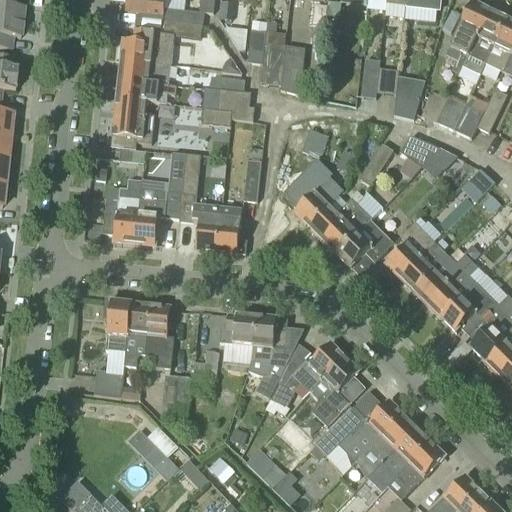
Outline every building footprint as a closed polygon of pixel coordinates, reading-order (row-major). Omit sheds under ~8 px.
[(213,17),(215,0),(200,0),(199,16),(213,17)] [(386,0),(387,2),(386,8),(407,9),(407,0),(386,0)] [(407,0),(407,9),(440,14),(441,0),(407,0)] [(127,16),(136,17),(163,20),(164,4),(150,2),(149,5),(128,3),(127,16)] [(176,25),(202,28),(204,17),(165,12),(166,4),(164,4),(163,20),(163,24),(176,25)] [(339,18),(340,6),(328,5),(327,17),(339,18)] [(451,74),(458,77),(488,15),(471,7),(449,51),(450,51),(446,60),(456,64),(451,74)] [(0,9),(0,53),(10,54),(12,41),(20,42),(23,12),(0,9)] [(506,24),(488,15),(458,77),(460,78),(464,69),(481,77),(486,68),(506,24)] [(171,70),(174,40),(176,25),(163,24),(163,20),(136,17),(133,45),(124,45),(122,65),(171,70)] [(276,37),(277,25),(268,24),(267,36),(276,37)] [(486,68),(503,76),(511,57),(511,26),(506,24),(486,68)] [(247,34),(225,31),(225,34),(238,55),(245,54),(247,34)] [(263,69),(266,48),(267,36),(251,34),(247,67),(263,69)] [(266,88),(280,90),(285,50),(266,48),(263,69),(261,87),(266,87),(266,88)] [(285,50),(280,90),(280,94),(300,100),(305,53),(285,50)] [(511,80),(511,57),(503,76),(511,80)] [(0,61),(0,102),(1,94),(14,96),(17,63),(0,61)] [(242,77),(231,61),(225,65),(222,70),(221,76),(241,79),(242,77)] [(377,97),(379,72),(380,64),(365,63),(361,101),(376,103),(377,97)] [(176,89),(169,88),(171,70),(122,65),(120,84),(176,90),(176,89)] [(379,72),(377,97),(396,99),(398,74),(379,72)] [(398,81),(396,99),(394,120),(414,124),(416,119),(425,86),(398,81)] [(245,85),(241,85),(211,82),(209,93),(243,97),(245,85)] [(118,103),(148,107),(148,106),(167,108),(168,99),(175,99),(176,90),(120,84),(118,103)] [(454,134),(470,99),(453,91),(446,103),(435,127),(454,134)] [(208,113),(231,116),(232,110),(249,112),(250,98),(243,97),(209,93),(208,113)] [(495,93),(488,108),(477,131),(489,137),(507,99),(495,93)] [(421,121),(435,127),(446,103),(433,96),(421,121)] [(477,131),(488,108),(470,99),(454,134),(471,143),(477,131)] [(151,148),(154,120),(147,119),(148,107),(118,103),(114,135),(113,144),(151,148)] [(253,125),(254,112),(249,112),(232,110),(231,116),(231,122),(253,125)] [(231,122),(231,116),(208,113),(202,112),(200,128),(230,131),(231,122)] [(0,141),(8,143),(11,119),(0,117),(0,141)] [(321,162),(328,140),(309,133),(302,155),(321,162)] [(439,152),(411,140),(400,156),(421,171),(439,152)] [(0,166),(6,167),(8,143),(0,141),(0,166)] [(370,190),(393,155),(382,148),(359,182),(370,190)] [(250,151),(248,165),(244,206),(258,207),(262,167),(264,153),(250,151)] [(438,155),(441,153),(439,152),(421,171),(422,171),(428,165),(445,182),(455,172),(438,155)] [(145,156),(121,153),(119,165),(144,167),(145,156)] [(344,154),(338,173),(350,177),(356,158),(344,154)] [(134,248),(156,251),(159,221),(179,224),(186,160),(172,158),(169,187),(141,184),(141,185),(140,194),(134,248)] [(179,224),(199,226),(195,255),(217,257),(222,211),(196,208),(201,161),(186,160),(179,224)] [(96,183),(105,184),(107,172),(97,171),(96,183)] [(482,173),(463,190),(476,204),(495,186),(482,173)] [(293,217),(308,231),(330,210),(322,202),(336,188),(329,182),(293,217)] [(128,184),(127,192),(112,191),(111,201),(107,200),(103,228),(102,238),(114,239),(113,246),(134,248),(140,194),(141,185),(128,184)] [(501,208),(491,198),(482,208),(492,217),(501,208)] [(447,231),(474,207),(467,200),(440,224),(447,231)] [(337,217),(330,210),(308,231),(322,244),(357,209),(351,204),(337,217)] [(358,236),(358,237),(370,224),(363,217),(364,216),(357,209),(322,244),(336,258),(358,236)] [(243,213),(222,211),(217,257),(246,260),(248,246),(240,245),(243,213)] [(370,224),(358,237),(358,236),(336,258),(352,274),(361,282),(394,248),(370,224)] [(103,228),(89,227),(88,239),(102,241),(102,238),(103,228)] [(386,268),(401,282),(435,247),(416,227),(401,242),(406,248),(386,268)] [(415,296),(449,261),(443,255),(448,250),(442,244),(437,248),(435,247),(401,282),(415,296)] [(462,276),(472,265),(465,259),(456,268),(449,261),(415,296),(428,309),(462,276)] [(462,276),(428,309),(442,323),(469,296),(477,288),(470,280),(479,272),(472,265),(462,276)] [(491,318),(469,296),(442,323),(457,338),(476,319),(484,326),(491,318)] [(470,351),(486,366),(511,340),(511,303),(508,300),(491,318),(484,326),(468,341),(474,347),(470,351)] [(130,308),(106,306),(104,326),(108,327),(105,355),(125,357),(130,308)] [(144,360),(149,310),(130,308),(125,357),(124,370),(136,372),(137,362),(141,359),(144,360)] [(170,313),(149,310),(144,360),(156,361),(155,372),(170,374),(174,343),(167,342),(170,313)] [(232,349),(253,351),(256,322),(227,319),(225,336),(226,336),(225,347),(233,348),(232,349)] [(256,322),(253,351),(251,364),(272,366),(273,353),(284,354),(288,325),(256,322)] [(511,340),(486,366),(500,380),(511,367),(511,340)] [(345,362),(329,348),(317,361),(298,347),(287,369),(270,404),(287,412),(295,395),(301,388),(311,398),(345,362)] [(467,347),(449,359),(455,367),(473,355),(467,347)] [(217,355),(206,353),(206,360),(197,359),(192,396),(208,398),(210,378),(214,379),(217,355)] [(359,377),(345,362),(311,398),(319,406),(314,417),(327,430),(366,393),(355,381),(359,377)] [(256,396),(270,404),(287,369),(276,363),(268,378),(266,377),(256,396)] [(511,367),(500,380),(511,392),(511,367)] [(93,398),(121,402),(121,395),(123,377),(97,374),(93,398)] [(187,427),(191,382),(164,380),(161,425),(187,427)] [(140,398),(121,395),(121,402),(139,405),(140,398)] [(276,415),(285,421),(290,413),(287,412),(270,404),(265,414),(274,419),(276,415)] [(318,464),(325,458),(327,461),(339,450),(357,466),(403,420),(387,405),(367,425),(353,411),(316,449),(310,455),(318,464)] [(403,420),(357,466),(370,479),(373,477),(374,477),(416,434),(403,420)] [(290,421),(279,432),(302,455),(313,444),(290,421)] [(242,446),(245,435),(235,432),(232,442),(242,446)] [(148,441),(140,433),(127,445),(137,455),(150,443),(148,441)] [(416,434),(374,477),(388,492),(397,483),(431,448),(416,434)] [(211,447),(199,435),(187,446),(199,459),(211,447)] [(445,462),(431,448),(397,483),(410,495),(445,462)] [(246,466),(263,483),(276,470),(259,453),(246,466)] [(228,492),(236,483),(237,482),(233,478),(235,476),(219,461),(208,472),(228,492)] [(167,486),(179,474),(167,462),(155,474),(167,486)] [(461,511),(478,495),(464,481),(433,511),(461,511)] [(488,511),(492,508),(478,495),(461,511),(488,511)] [(98,511),(101,509),(89,497),(73,511),(98,511)] [(387,511),(408,511),(401,504),(398,501),(387,511)]
